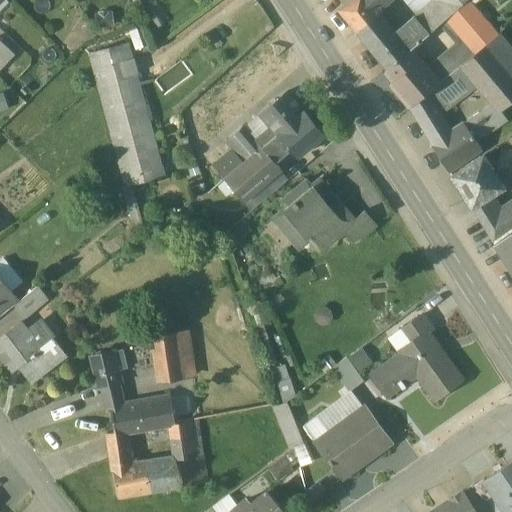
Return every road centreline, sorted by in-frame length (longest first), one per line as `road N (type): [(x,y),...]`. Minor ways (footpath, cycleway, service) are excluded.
road 1 (primary): [(511,347),(289,0)]
road 2 (residential): [(368,511),(511,418)]
